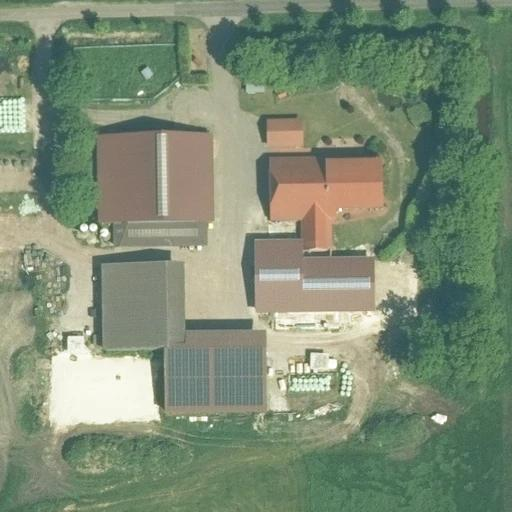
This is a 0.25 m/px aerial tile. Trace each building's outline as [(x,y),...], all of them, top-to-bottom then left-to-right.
[(201,29),(180,29),(180,79),(208,79),(208,59),(201,59),(201,29)] [(303,148),(302,119),(266,120),(267,149),(303,148)] [(212,134),(96,136),(98,225),(214,223),(212,134)] [(382,156),(268,158),(269,223),(300,223),(331,222),(337,222),(336,210),(383,209),(382,156)] [(333,310),(331,222),(300,223),(301,242),(253,243),(255,312),(333,310)] [(100,264),(102,350),(162,348),(185,347),(185,331),(183,261),(100,264)] [(266,330),(185,331),(185,347),(162,348),(163,414),(267,413),(266,330)] [(307,369),(340,368),(340,350),(307,350),(307,369)]
